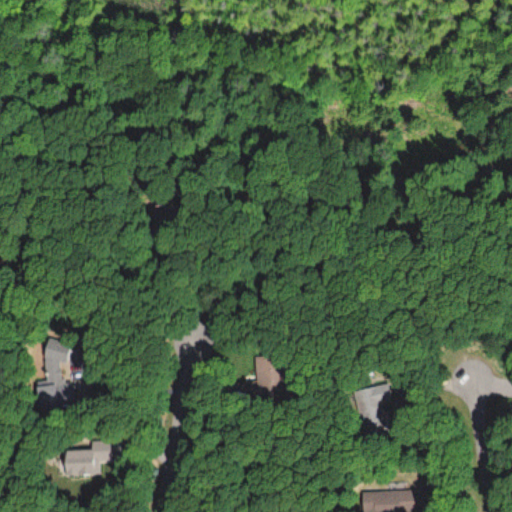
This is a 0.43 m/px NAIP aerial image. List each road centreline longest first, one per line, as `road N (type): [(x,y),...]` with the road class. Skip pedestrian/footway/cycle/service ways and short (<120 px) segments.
road 1 (residential): [(154,511),(198,351)]
road 2 (residential): [(494,511),(475,377)]
